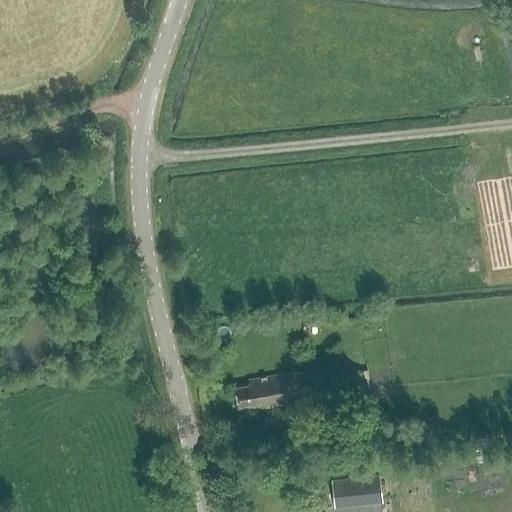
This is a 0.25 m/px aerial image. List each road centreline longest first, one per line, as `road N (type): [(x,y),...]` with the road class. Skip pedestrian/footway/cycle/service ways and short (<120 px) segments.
road 1 (unclassified): [(206,511),(140,228),(147,100),(175,0)]
road 2 (track): [(138,159),(511,125)]
road 3 (track): [(147,100),(0,139)]
